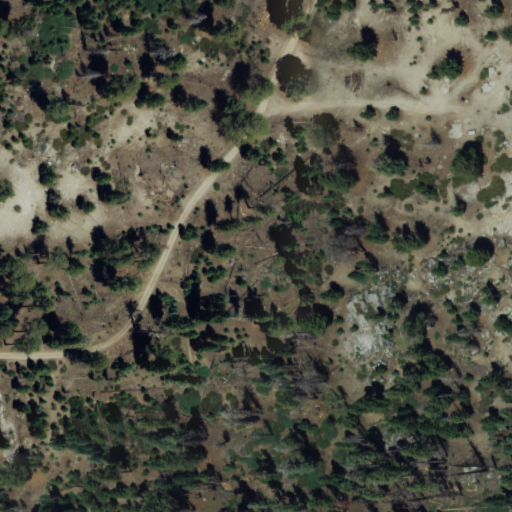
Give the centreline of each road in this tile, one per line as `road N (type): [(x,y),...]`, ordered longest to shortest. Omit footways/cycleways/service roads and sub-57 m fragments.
road 1 (track): [(0,351),(56,356),(102,341),(121,325),(256,116),(313,0)]
road 2 (track): [(169,250),(212,462),(185,511)]
